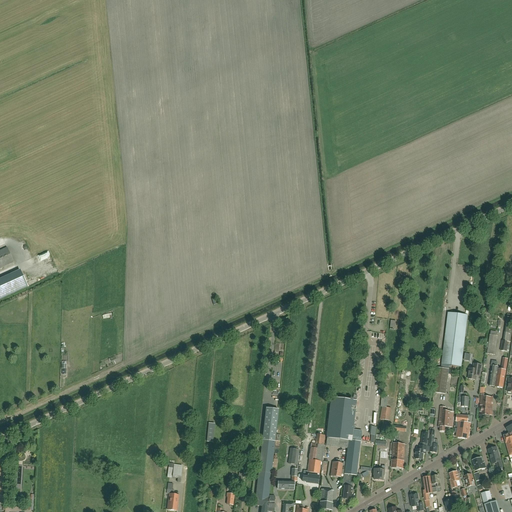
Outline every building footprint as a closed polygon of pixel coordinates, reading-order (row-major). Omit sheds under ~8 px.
[(7,248),(0,250),(0,268),(13,262),(7,248)] [(462,367),(466,336),(468,315),(448,313),(441,365),(462,367)] [(500,351),(507,352),(507,351),(509,352),(510,342),(511,342),(511,333),(505,332),(504,332),(503,341),(502,341),(500,351)] [(496,336),(490,335),(487,354),(495,355),(496,346),(495,346),(496,336)] [(507,368),(508,359),(503,358),(501,367),(502,367),(501,369),(498,369),(497,375),(495,387),(503,388),(506,367),(507,368)] [(468,379),(475,380),(476,376),(480,376),(482,365),(474,364),(473,369),(469,368),(468,373),(469,373),(468,379)] [(449,370),(442,369),(437,369),(434,393),(446,394),(449,370)] [(495,387),(497,375),(494,375),(494,374),(491,374),(489,386),(495,387)] [(465,394),(463,394),(463,391),(464,391),(464,386),(460,386),(459,397),(461,397),(461,406),(468,407),(469,402),(469,401),(469,400),(469,399),(469,398),(465,397),(465,394)] [(492,416),(493,397),(490,397),(489,397),(485,397),(485,395),(481,394),(480,415),(492,416)] [(380,420),(390,421),(391,408),(387,408),(388,397),(382,396),(380,407),(382,407),(380,420)] [(343,499),(344,499),(345,500),(346,500),(347,499),(349,499),(350,495),(351,495),(352,487),(350,487),(351,475),(356,475),(361,442),(352,441),(357,401),(332,398),(326,446),(348,449),(344,474),(342,488),(344,488),(343,499)] [(452,427),(453,416),(454,413),(445,412),(446,407),(440,407),(438,427),(439,427),(439,431),(444,432),(445,427),(452,427)] [(266,511),(278,410),(266,408),(260,459),(255,505),(262,506),(261,511),(266,511)] [(459,422),(456,437),(468,439),(470,423),(468,423),(469,416),(457,415),(456,422),(459,422)] [(381,427),(380,435),(388,436),(389,428),(381,427)] [(429,440),(428,440),(427,440),(427,446),(428,447),(430,447),(430,452),(436,453),(437,444),(433,444),(435,431),(434,431),(434,429),(430,428),(429,439),(429,440)] [(303,476),(302,481),(307,482),(306,482),(310,483),(318,484),(319,476),(319,475),(313,475),(313,473),(319,474),(321,461),(323,462),(325,445),(324,445),(325,435),(317,434),(315,444),(312,443),(311,443),(311,448),(310,448),(309,460),(307,471),(307,477),(303,476)] [(391,468),(397,468),(399,444),(393,443),(392,460),(391,468)] [(426,452),(426,448),(420,448),(417,447),(416,449),(415,459),(423,460),(423,453),(426,454),(426,452)] [(500,460),(496,447),(488,450),(492,464),(496,463),(498,469),(503,467),(500,460)] [(297,465),(299,450),(290,449),(288,464),(297,465)] [(480,457),(476,459),(473,461),(476,471),(486,468),(485,464),(483,465),(481,458),(480,458),(480,457)] [(343,464),(333,462),(330,476),(340,477),(343,464)] [(172,478),(178,479),(177,482),(180,482),(181,479),(182,465),(174,465),(173,469),(168,468),(167,478),(172,478)] [(382,470),(380,470),(377,469),(377,466),(375,465),(374,473),(375,473),(374,480),(383,480),(384,474),(385,474),(385,466),(382,466),(382,470)] [(278,489),(294,490),(294,481),(297,481),(297,477),(298,469),(292,469),(291,476),(292,476),(292,481),(278,481),(278,489)] [(459,481),(457,472),(449,474),(452,483),(450,483),(452,489),(458,487),(456,482),(459,481)] [(439,480),(439,476),(436,476),(435,475),(433,476),(432,476),(433,484),(437,484),(438,488),(441,487),(440,480),(439,480)] [(464,477),(467,487),(475,485),(472,475),(464,477)] [(430,477),(422,478),(424,490),(423,490),(424,501),(425,501),(426,508),(429,507),(430,507),(429,500),(430,500),(429,494),(432,493),(432,488),(430,477)] [(167,489),(167,493),(169,494),(167,509),(177,511),(179,495),(173,494),(173,490),(172,490),(173,484),(168,483),(167,489)] [(229,483),(228,488),(232,489),(231,494),(227,493),(226,498),(227,498),(226,505),(233,506),(235,494),(235,489),(236,484),(229,483)] [(321,490),(319,509),(332,510),(333,491),(328,490),(321,490)] [(490,491),(481,494),(484,504),(492,502),(490,491)] [(424,511),(422,503),(419,503),(417,494),(410,496),(412,508),(417,507),(418,511),(424,511)] [(268,511),(273,511),(274,511),(275,508),(276,508),(276,504),(274,504),(275,496),(269,496),(269,504),(268,504),(268,508),(268,511)] [(452,500),(445,502),(447,511),(448,511),(455,510),(452,500)] [(495,502),(485,505),(486,511),(499,511),(497,511),(495,502)] [(288,511),(289,507),(294,507),(294,503),(283,503),(282,511),(288,511)]
